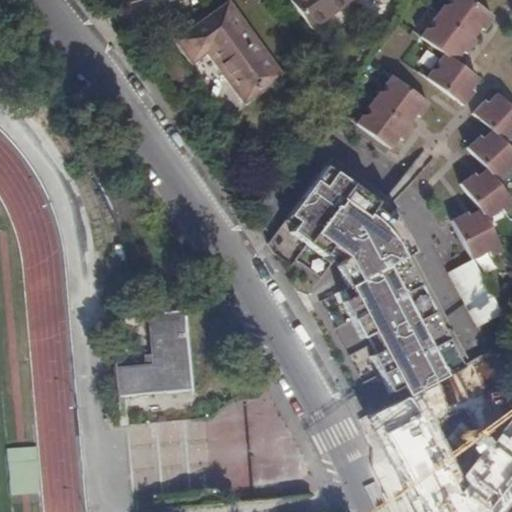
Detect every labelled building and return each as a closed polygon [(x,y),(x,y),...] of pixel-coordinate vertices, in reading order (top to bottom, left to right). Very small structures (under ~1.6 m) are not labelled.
[(289,0),(312,30),(349,0),(289,0)] [(479,0),(422,0),(411,15),(432,31),(414,57),(453,86),(463,72),(459,70),(468,58),(445,41),(452,31),(455,33),(465,20),(462,17),(470,8),(472,10),(479,0)] [(218,10),(270,82),(279,75),(227,4),(218,10)] [(243,101),(270,82),(218,10),(175,40),(190,63),(206,52),(243,101)] [(429,101),(392,74),(357,121),(391,147),(400,135),(402,137),(412,124),(410,122),(416,113),(419,115),(429,101)] [(456,219),(476,259),(491,252),(493,256),(504,251),(489,220),(505,212),(507,216),(511,213),(511,200),(502,182),(511,175),(511,98),(504,105),(502,102),(489,112),(504,131),(494,139),(491,136),(479,146),(494,170),(484,177),(480,174),(467,182),(484,210),(473,215),(471,212),(456,219)] [(286,232),(304,246),(320,257),(328,245),(338,253),(342,256),(342,265),(345,270),(341,272),(347,283),(350,282),(355,292),(343,299),(352,316),(361,335),(375,328),(379,337),(384,346),(370,353),(379,372),(388,390),(402,383),(407,393),(466,362),(399,229),(389,215),(395,207),(330,158),(287,215),(295,220),(286,232)] [(480,327),(502,316),(503,313),(476,259),(452,271),(480,327)] [(112,368),(115,396),(189,387),(179,307),(144,312),(151,363),(112,368)] [(376,431),(388,452),(401,446),(389,424),(376,431)] [(9,496),(39,496),(38,450),(8,450),(9,496)]
